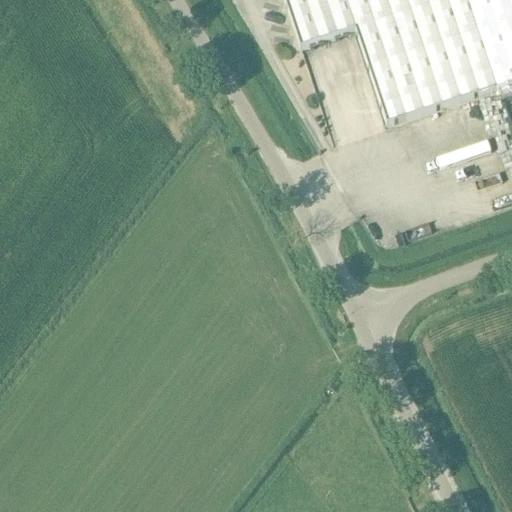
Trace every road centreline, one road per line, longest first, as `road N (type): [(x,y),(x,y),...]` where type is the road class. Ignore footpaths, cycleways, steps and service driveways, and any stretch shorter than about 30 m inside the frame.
road 1 (unclassified): [(354,313),(179,0)]
road 2 (unclassified): [(456,511),(354,313)]
road 3 (unclassified): [(354,313),(511,258)]
